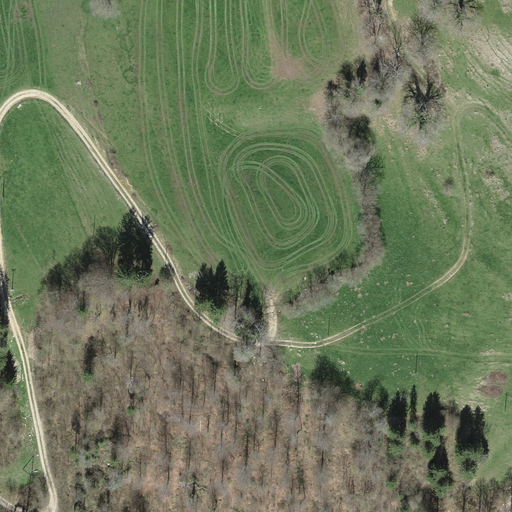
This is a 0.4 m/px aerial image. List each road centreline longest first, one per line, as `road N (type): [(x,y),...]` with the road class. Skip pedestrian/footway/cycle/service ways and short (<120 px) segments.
road 1 (track): [(272,341),(302,348),(333,342),(453,272),(468,224),(457,120),(485,114),(511,144)]
road 2 (track): [(0,114),(27,93),(50,99),(147,220),(199,315),(241,338),(272,341)]
road 3 (track): [(50,511),(53,495),(0,267)]
